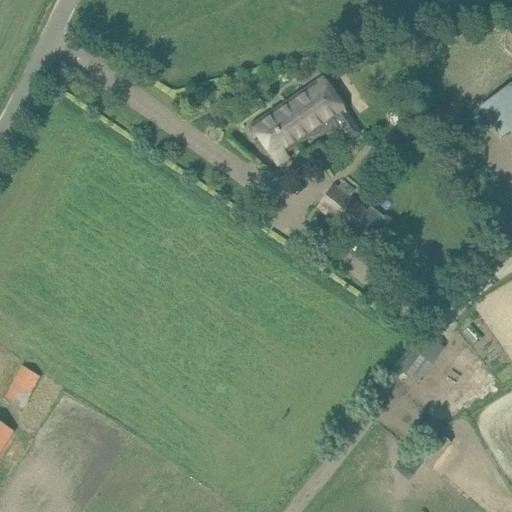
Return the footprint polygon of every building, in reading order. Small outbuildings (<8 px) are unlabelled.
[(323,78),(321,78),(250,126),(276,166),(287,159),(285,156),(318,133),(321,138),(333,130),(330,126),(347,114),(323,78)] [(511,84),(487,102),(508,134),(509,133),(511,137),(511,84)] [(315,209),(368,252),(390,225),(370,207),(366,211),(334,184),(315,209)] [(409,355),(398,369),(418,383),(432,365),(412,351),(412,350),(409,355)] [(27,409),(43,373),(22,364),(6,400),(27,409)] [(0,454),(14,433),(0,423),(0,454)] [(422,444),(437,456),(451,438),(436,426),(422,444)]
